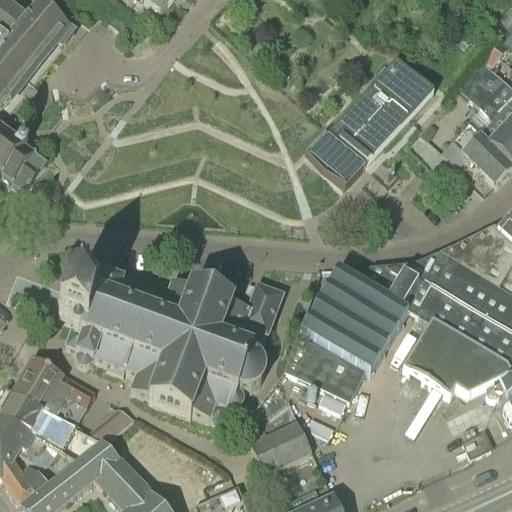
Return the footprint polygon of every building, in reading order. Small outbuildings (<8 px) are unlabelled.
[(143,10),(159,22),(176,0),(146,0),(149,2),(143,10)] [(0,117),(54,49),(61,54),(74,38),(38,10),(26,25),(0,4),(0,117)] [(508,29),(511,25),(511,13),(503,23),(508,29)] [(114,19),(107,27),(120,39),(127,31),(114,19)] [(501,63),(510,54),(501,46),(492,56),(501,63)] [(484,65),(492,73),(501,63),(492,56),(484,65)] [(395,65),(307,161),(344,195),(432,100),(395,65)] [(511,102),(511,96),(483,68),(458,94),(491,126),(479,139),(511,171),(511,102)] [(496,192),(511,175),(511,171),(479,139),(469,130),(441,161),(469,188),(480,176),(496,192)] [(0,137),(0,184),(1,184),(9,190),(7,193),(9,194),(11,192),(20,198),(16,202),(19,204),(46,169),(44,167),(41,171),(33,164),(35,161),(33,160),(31,163),(23,156),(26,152),(27,151),(27,150),(27,149),(27,147),(26,146),(25,145),(24,144),(23,144),(22,144),(20,144),(19,145),(18,145),(15,149),(0,137)] [(369,380),(407,320),(432,335),(407,379),(452,407),(457,399),(468,406),(508,386),(510,389),(511,388),(511,221),(497,238),(493,235),(456,253),(416,270),(402,272),(369,275),(359,290),(338,277),(300,339),(297,338),(283,377),(349,410),(364,377),(369,380)] [(118,277),(116,276),(115,276),(113,276),(112,276),(110,276),(109,277),(108,278),(106,279),(106,280),(105,281),(104,281),(102,284),(92,280),(85,297),(86,297),(84,301),(95,305),(85,335),(72,330),(65,352),(75,356),(74,360),(76,361),(75,362),(75,363),(75,365),(76,366),(76,368),(77,369),(78,370),(79,371),(81,372),(82,372),(84,372),(85,372),(87,371),(90,370),(92,367),(93,367),(106,372),(105,376),(107,377),(107,376),(120,381),(120,382),(123,383),(124,379),(134,382),(130,394),(131,394),(130,398),(148,405),(147,407),(190,423),(191,421),(209,428),(209,427),(223,432),(229,417),(230,414),(232,414),(233,415),(235,414),(236,414),(238,413),(239,413),(240,411),(241,410),(241,409),(242,407),(242,406),(242,404),(241,403),(241,402),(240,400),(239,399),(237,398),(237,397),(239,398),(243,398),(247,398),(250,397),(253,396),(257,393),(260,390),(261,388),(263,385),(264,381),(264,378),(264,375),(263,371),(261,368),(259,366),(257,363),(254,361),(251,360),(252,359),(254,359),(256,359),(257,358),(259,358),(260,357),(261,356),(261,355),(269,359),(271,354),(263,350),(263,349),(262,347),(262,346),(261,344),(260,343),(259,343),(257,342),(258,340),(267,342),(274,324),(277,325),(278,320),(275,319),(279,310),(281,312),(283,307),(280,306),(282,300),(256,291),(255,293),(248,290),(239,313),(232,310),(233,308),(190,292),(189,295),(171,288),(170,292),(169,292),(164,303),(160,302),(154,300),(156,296),(153,295),(139,290),(140,290),(137,289),(136,293),(123,288),(122,287),(122,284),(121,281),(121,280),(120,279),(119,278),(118,277)] [(72,330),(85,335),(95,305),(84,301),(68,295),(65,303),(64,303),(59,317),(60,317),(57,325),(72,330)] [(40,368),(39,369),(32,365),(11,401),(42,418),(55,426),(73,436),(74,437),(95,401),(41,370),(42,369),(40,368)] [(511,388),(510,389),(497,395),(504,410),(505,409),(511,423),(511,388)] [(345,410),(323,399),(318,409),(340,420),(345,410)] [(11,401),(0,419),(0,421),(59,457),(59,456),(70,462),(80,468),(101,451),(85,442),(84,443),(74,437),(73,436),(55,426),(42,418),(41,419),(11,401)] [(101,451),(118,437),(133,424),(117,415),(85,442),(101,451)] [(276,476),(311,460),(291,418),(277,424),(283,435),(248,451),(263,482),(262,482),(275,511),(336,511),(333,504),(320,510),(314,499),(291,509),(276,476)] [(40,477),(59,457),(0,421),(0,486),(1,488),(17,460),(31,468),(30,472),(40,477)] [(332,435),(311,424),(306,435),(327,445),(332,435)] [(461,449),(469,465),(490,455),(483,439),(461,449)] [(62,511),(95,487),(118,469),(101,451),(79,469),(47,493),(33,504),(22,511),(62,511)] [(13,467),(1,488),(17,511),(22,511),(33,504),(47,493),(37,481),(30,476),(18,469),(16,472),(13,467)] [(158,511),(118,469),(95,487),(118,511),(158,511)] [(244,511),(237,494),(204,508),(206,511),(244,511)]
